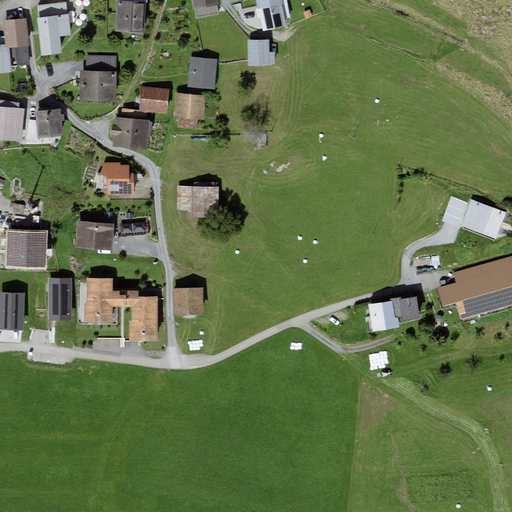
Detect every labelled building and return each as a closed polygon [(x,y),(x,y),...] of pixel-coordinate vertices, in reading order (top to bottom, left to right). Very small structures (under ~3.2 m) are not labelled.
[(192,0),(196,18),(219,14),(216,0),(192,0)] [(256,0),(263,32),(286,28),(284,17),(290,16),(287,0),(256,0)] [(145,4),(117,2),(115,32),(143,34),(145,4)] [(67,3),(37,6),(41,55),(61,53),(59,37),(70,36),(67,3)] [(26,20),(4,22),(6,47),(8,46),(16,46),(17,65),(29,64),(26,20)] [(0,38),(0,71),(10,71),(8,46),(6,47),(2,47),(1,39),(0,38)] [(269,40),(247,40),(247,64),(274,65),(274,52),(269,52),(269,40)] [(87,73),(82,73),(82,100),(114,100),(115,57),(87,56),(87,73)] [(218,62),(192,59),(189,88),(214,91),(218,62)] [(168,90),(142,88),(140,109),(167,111),(168,90)] [(205,97),(175,95),(173,119),(180,119),(179,129),(197,130),(197,122),(203,123),(205,97)] [(25,109),(0,106),(0,138),(22,141),(25,109)] [(60,110),(37,112),(38,137),(62,136),(60,110)] [(121,117),(117,117),(114,143),(147,147),(150,121),(145,120),(146,112),(123,110),(121,117)] [(119,164),(105,164),(102,173),(108,176),(108,194),(131,194),(132,173),(128,173),(128,167),(119,167),(119,164)] [(217,187),(179,187),(179,210),(192,210),(191,217),(217,217),(217,187)] [(497,213),(473,203),(463,225),(487,235),(497,213)] [(114,225),(78,222),(75,247),(112,250),(114,225)] [(146,230),(145,223),(120,225),(121,232),(146,230)] [(460,284),(437,290),(442,309),(457,306),(460,320),(511,306),(511,259),(457,273),(460,284)] [(113,279),(88,279),(88,304),(85,304),(84,323),(112,323),(112,308),(133,308),(133,322),(129,322),(129,341),(157,341),(157,298),(138,298),(138,285),(113,285),(113,279)] [(203,290),(178,289),(178,316),(202,316),(203,290)] [(397,302),(368,303),(370,330),(398,329),(397,302)] [(417,302),(403,302),(403,320),(418,320),(417,302)]
